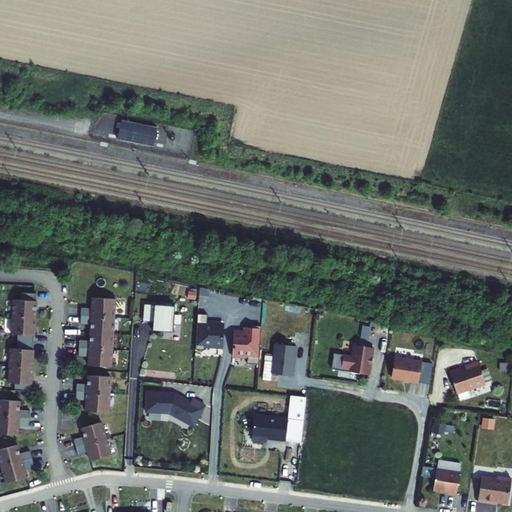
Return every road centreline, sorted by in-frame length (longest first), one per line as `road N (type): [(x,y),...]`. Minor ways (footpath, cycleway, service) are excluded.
road 1 (residential): [(0,273),(56,284),(49,435),(63,489)]
road 2 (unclassified): [(384,511),(187,486)]
road 3 (residential): [(405,511),(421,408),(332,385)]
road 4 (unknown): [(132,481),(141,318)]
road 5 (unknown): [(212,489),(228,358)]
road 6 (unclassified): [(187,486),(104,479),(63,489)]
